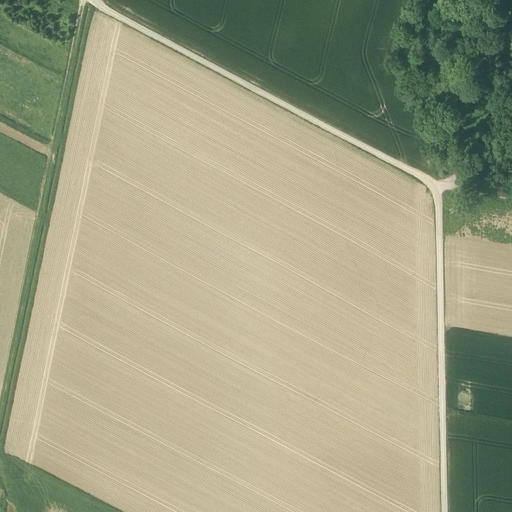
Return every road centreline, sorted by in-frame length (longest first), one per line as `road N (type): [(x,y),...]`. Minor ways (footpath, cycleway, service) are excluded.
road 1 (track): [(92,0),(435,185),(444,511)]
road 2 (track): [(84,0),(0,397)]
road 3 (track): [(511,201),(435,185),(477,160),(511,123)]
